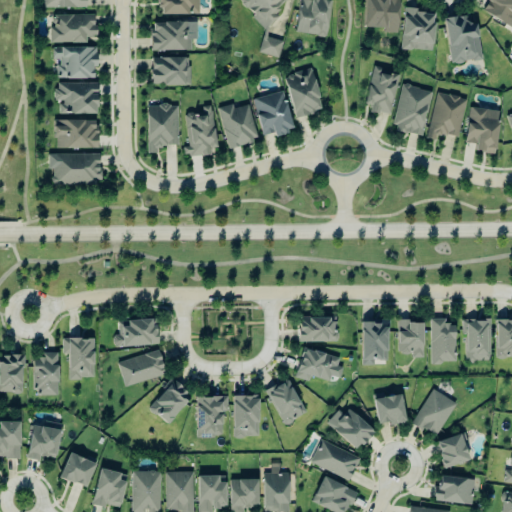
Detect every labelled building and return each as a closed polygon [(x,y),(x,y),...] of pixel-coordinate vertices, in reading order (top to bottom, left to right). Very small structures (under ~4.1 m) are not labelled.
[(42,0),(42,9),(83,10),(83,0),(42,0)] [(196,0),(156,0),(157,16),(197,16),(196,0)] [(241,0),(238,3),(264,31),(279,17),(274,11),(284,1),(283,0),(241,0)] [(294,35),(325,38),(329,1),(320,0),(317,0),(317,2),(298,0),(294,35)] [(363,0),(363,30),(383,30),(382,34),(396,34),(397,0),(363,0)] [(511,0),(487,0),(480,12),(511,29),(511,0)] [(431,53),(433,16),(417,15),(417,10),(402,9),(400,51),(431,53)] [(85,44),(84,38),(94,38),(93,16),(50,16),(50,45),(85,44)] [(480,61),(475,25),(465,26),(464,17),(443,20),(449,65),(480,61)] [(189,52),(189,23),(149,24),(150,53),(189,52)] [(278,59),(281,42),(261,38),(258,55),(278,59)] [(91,79),(91,69),(95,69),(95,48),(50,50),(50,61),(55,61),(55,81),(91,79)] [(149,60),(150,87),(189,87),(188,59),(149,60)] [(364,106),(369,107),(368,113),(388,117),(396,77),(380,74),(381,69),(371,67),(364,106)] [(320,112),(310,70),(282,77),(293,119),(320,112)] [(57,116),(95,116),(95,84),(53,84),(53,104),(57,104),(57,116)] [(391,132),(421,138),(429,92),(400,86),(391,132)] [(251,101),(260,137),(271,134),(272,138),(292,132),(281,93),(251,101)] [(465,100),(435,94),(425,140),(435,142),(436,136),(456,140),(465,100)] [(216,109),(226,150),(256,142),(247,106),(232,110),(230,106),(216,109)] [(176,107),(144,108),(146,155),(157,154),(157,147),(177,147),(176,107)] [(473,153),(493,156),(499,113),(468,108),(463,144),(475,146),(473,153)] [(215,149),(210,111),(183,114),(187,148),(181,149),(182,158),(209,155),(209,150),(215,149)] [(52,150),(95,150),(96,122),(53,122),(52,150)] [(46,155),(46,171),(50,171),(51,186),(98,185),(97,155),(46,155)] [(334,343),(335,318),(298,317),(297,342),(334,343)] [(444,319),(428,319),(429,363),(454,363),(453,326),(444,326),(444,319)] [(154,345),(153,320),(116,321),(116,335),(111,336),(112,348),(154,345)] [(489,320),(462,320),(462,361),(488,361),(489,320)] [(494,358),(511,358),(511,320),(494,320),(494,358)] [(422,321),(396,321),(395,354),(410,354),(410,358),(421,358),(422,321)] [(359,366),(372,366),(372,361),(386,361),(386,324),(359,323),(359,366)] [(91,338),(60,339),(60,356),(66,355),(66,380),(92,379),(91,338)] [(338,357),(301,349),(295,379),(307,382),(308,377),(328,381),(329,377),(339,379),(341,367),(336,366),(338,357)] [(123,387),(163,375),(156,351),(115,363),(123,387)] [(31,396),(55,397),(56,353),(41,353),(41,359),(31,359),(31,396)] [(20,356),(0,356),(0,393),(20,393),(20,356)] [(263,391),(283,426),(304,414),(285,379),(263,391)] [(164,425),(190,397),(171,380),(146,407),(164,425)] [(454,405),(431,390),(410,423),(434,437),(454,405)] [(400,395),(382,397),(381,394),(372,395),(375,426),(403,423),(400,395)] [(230,396),(231,438),(257,437),(256,396),(230,396)] [(220,411),(225,411),(226,397),(195,397),(194,437),(220,438),(220,411)] [(340,417),(335,412),(324,423),(354,451),(372,432),(347,409),(340,417)] [(18,422),(0,422),(0,458),(17,459),(18,422)] [(39,461),(40,457),(54,459),(58,430),(29,425),(24,459),(39,461)] [(434,442),(442,469),(467,461),(459,434),(434,442)] [(310,464),(346,482),(357,459),(321,442),(310,464)] [(57,477),(83,488),(94,464),(67,453),(57,477)] [(511,485),(511,459),(504,459),(502,485),(511,485)] [(123,481),(117,480),(118,473),(97,469),(90,506),(103,508),(104,505),(118,508),(123,481)] [(157,511),(158,472),(130,472),(128,511),(157,511)] [(163,473),(162,511),(190,511),(191,473),(163,473)] [(261,474),(261,511),(286,511),(287,474),(261,474)] [(196,476),(196,511),(224,511),(224,483),(217,483),(217,476),(196,476)] [(473,480),(436,476),(433,501),(470,506),(473,480)] [(330,511),(345,511),(353,490),(319,479),(310,505),(330,511)] [(228,480),(228,511),(241,511),(242,509),(256,508),(256,480),(228,480)] [(511,511),(511,493),(501,493),(500,511),(511,511)]
